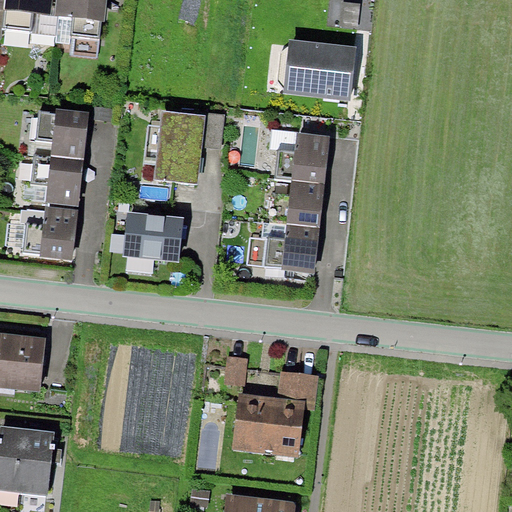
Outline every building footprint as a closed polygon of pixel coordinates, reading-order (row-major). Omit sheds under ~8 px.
[(51,0),(5,0),(4,9),(6,9),(3,28),(30,31),(32,13),(50,15),(51,0)] [(106,0),(56,0),(55,15),(72,16),(70,35),(99,38),(101,21),(105,21),(106,0)] [(368,3),(348,0),(344,31),(364,34),(368,3)] [(350,51),(283,43),(277,97),(344,105),(350,51)] [(48,115),(35,114),(31,148),(42,149),(41,164),(26,162),(23,193),(43,195),(41,216),(21,213),(19,227),(26,228),(23,255),(76,261),(92,114),(48,109),(48,115)] [(155,129),(145,128),(141,165),(150,166),(148,183),(192,188),(196,147),(217,149),(220,119),(197,116),(196,120),(156,116),(155,129)] [(324,142),(290,138),(288,158),(275,157),(273,180),(286,181),(284,200),(272,198),(268,226),(279,227),(277,245),(264,244),(261,272),(308,278),(324,142)] [(179,224),(123,219),(119,261),(175,266),(179,224)] [(0,392),(36,397),(43,343),(0,337),(0,392)] [(246,362),(228,360),(225,388),(244,389),(246,362)] [(317,380),(278,376),(275,404),(233,400),(228,453),(294,460),(299,412),(314,413),(317,380)] [(52,441),(0,434),(0,494),(44,500),(52,441)] [(288,511),(289,508),(222,498),(220,511),(288,511)]
